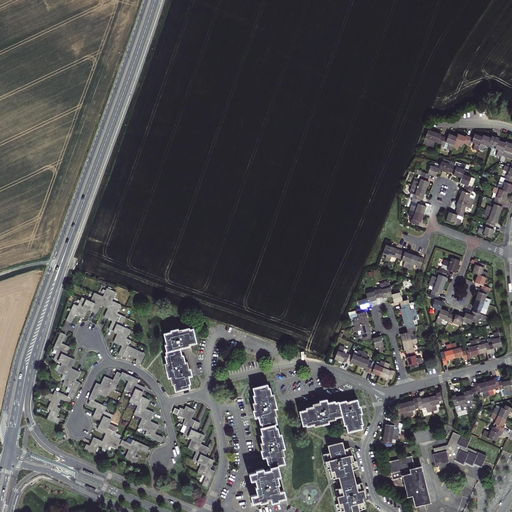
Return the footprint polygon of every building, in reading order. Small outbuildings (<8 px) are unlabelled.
[(477,151),(478,149),(483,151),(485,145),(488,146),(488,144),(495,147),(494,149),(498,150),(496,155),(500,157),(501,155),(511,159),(511,144),(506,142),(505,144),(497,141),(498,139),(491,136),(491,138),(483,135),(482,137),(474,134),(473,138),(466,135),(466,137),(457,134),(456,137),(448,134),(447,138),(440,136),(441,134),(428,130),(423,143),(424,144),(432,147),(434,142),(438,143),(437,144),(444,146),(445,142),(449,143),(447,149),(451,150),(452,147),(457,149),(459,144),(462,145),(463,143),(470,146),(471,142),(474,144),(472,149),(477,151)] [(412,198),(411,201),(413,201),(408,214),(414,216),(412,220),(412,219),(410,223),(418,226),(419,222),(420,223),(426,207),(425,206),(419,204),(421,197),(422,198),(429,181),(427,181),(430,174),(436,177),(438,169),(446,172),(447,171),(454,173),(453,175),(461,178),(459,182),(465,185),(463,191),(462,191),(456,207),(457,207),(455,214),(449,212),(446,220),(460,225),(465,211),(464,210),(465,207),(470,209),(474,199),(469,198),(470,194),(471,194),(473,188),(472,187),(475,179),(462,174),(464,169),(468,170),(469,166),(461,163),(455,162),(454,165),(453,164),(454,162),(443,159),(442,161),(441,161),(439,168),(430,165),(427,173),(415,169),(414,172),(418,174),(416,181),(414,180),(411,189),(412,190),(410,197),(412,198)] [(504,178),(502,177),(499,184),(499,183),(497,188),(508,192),(510,193),(511,187),(511,184),(511,183),(511,180),(505,178),(504,178)] [(508,192),(497,188),(494,188),(493,192),(498,194),(497,197),(496,197),(493,204),(494,204),(493,208),(488,206),(484,215),(490,217),(488,220),(485,226),(486,227),(485,230),(479,228),(478,233),(491,238),(494,230),(493,229),(495,222),(496,223),(502,207),(501,206),(503,200),(505,200),(508,192)] [(402,260),(405,261),(403,266),(413,270),(414,265),(418,266),(418,265),(421,266),(424,259),(386,245),(383,253),(387,254),(385,260),(390,262),(392,256),(395,257),(402,259),(402,260)] [(442,318),(446,320),(446,321),(452,323),(453,322),(461,325),(462,321),(471,324),(472,321),(478,324),(480,319),(485,321),(487,317),(480,314),(481,312),(486,314),(491,300),(486,298),(487,295),(490,288),(483,286),(488,273),(483,271),(484,268),(485,268),(486,266),(478,263),(477,265),(476,265),(473,273),(478,275),(475,283),(482,285),(480,292),(479,292),(473,308),(474,308),(471,315),(466,313),(464,318),(455,315),(455,316),(449,313),(449,312),(441,309),(443,302),(437,300),(439,293),(441,293),(447,277),(446,277),(448,270),(455,273),(460,261),(451,258),(450,262),(445,260),(441,268),(440,268),(438,274),(439,274),(437,278),(432,276),(429,285),(434,287),(433,290),(432,290),(429,297),(435,299),(432,307),(436,309),(434,313),(438,315),(436,323),(440,324),(442,318)] [(408,332),(400,334),(405,351),(406,350),(408,357),(406,357),(408,366),(410,365),(411,369),(419,367),(418,363),(423,362),(421,357),(416,358),(415,355),(416,355),(414,348),(413,348),(413,345),(418,343),(415,334),(413,334),(413,331),(416,330),(414,323),(413,323),(412,319),(417,318),(415,308),(409,310),(409,307),(410,306),(408,299),(402,301),(400,292),(391,294),(388,282),(383,283),(385,288),(381,289),(374,290),(375,291),(366,293),(367,298),(359,300),(361,309),(355,311),(356,314),(349,316),(350,320),(353,319),(354,322),(353,322),(356,332),(357,332),(359,339),(362,338),(363,341),(371,339),(370,332),(371,331),(366,315),(365,315),(364,308),(369,307),(368,302),(377,300),(376,298),(383,297),(383,298),(392,296),(394,303),(400,302),(402,308),(400,309),(405,326),(406,325),(408,332)] [(73,304),(66,320),(71,323),(75,314),(84,318),(87,309),(96,313),(100,305),(108,308),(104,317),(113,321),(109,329),(118,333),(114,342),(122,346),(118,354),(127,358),(129,355),(137,359),(135,362),(141,364),(145,354),(128,346),(131,340),(126,339),(130,330),(122,326),(126,318),(117,313),(121,305),(112,301),(116,292),(107,288),(103,297),(94,293),(90,301),(82,297),(78,306),(73,304)] [(187,362),(185,362),(183,355),(182,356),(180,348),(189,346),(189,345),(196,343),(193,328),(189,329),(188,328),(181,330),(181,329),(178,330),(178,329),(170,330),(171,332),(163,333),(166,344),(165,345),(166,352),(165,352),(166,356),(165,356),(167,363),(164,364),(168,378),(170,377),(172,385),(173,384),(175,391),(189,388),(189,384),(190,384),(188,377),(192,376),(190,369),(189,369),(187,362)] [(62,363),(58,372),(67,376),(63,384),(71,388),(68,396),(55,391),(53,395),(45,391),(42,396),(52,400),(48,408),(51,410),(47,419),(58,423),(60,419),(57,417),(61,408),(57,407),(61,399),(69,403),(71,398),(72,399),(80,383),(76,381),(79,372),(71,368),(75,360),(66,356),(70,347),(62,343),(65,335),(61,332),(53,349),(58,351),(54,359),(62,363)] [(443,362),(444,365),(447,364),(446,360),(463,356),(464,360),(471,358),(470,356),(486,352),(487,354),(494,352),(493,348),(501,346),(498,332),(493,333),(493,335),(490,336),(490,339),(487,339),(489,345),(485,346),(485,344),(481,345),(479,339),(470,341),(470,343),(467,344),(468,350),(462,352),(461,348),(457,348),(456,343),(446,345),(447,351),(444,352),(445,354),(445,356),(442,357),(443,362)] [(385,350),(381,336),(378,337),(373,338),(375,347),(379,346),(380,352),(385,350)] [(375,364),(376,363),(373,361),(372,363),(369,362),(369,361),(366,359),(368,354),(359,350),(358,352),(356,355),(353,354),(352,356),(346,353),(346,354),(343,353),(344,348),(345,347),(340,346),(334,359),(342,362),(343,361),(349,364),(350,362),(366,369),(365,371),(372,373),(388,379),(388,378),(391,379),(395,371),(391,370),(391,371),(388,370),(390,364),(381,361),(380,363),(379,366),(375,364)] [(105,411),(107,407),(94,401),(98,393),(106,397),(110,388),(114,390),(120,377),(129,381),(125,389),(133,393),(129,402),(138,406),(134,414),(142,418),(138,427),(147,430),(145,435),(161,442),(163,437),(155,434),(159,425),(150,421),(154,413),(146,409),(150,400),(141,396),(145,388),(136,384),(139,379),(122,372),(122,374),(117,372),(113,380),(104,376),(101,385),(96,383),(89,399),(90,400),(88,404),(97,408),(93,417),(101,420),(97,429),(106,433),(102,441),(94,437),(90,446),(86,444),(84,449),(95,454),(99,445),(108,449),(110,445),(118,449),(120,445),(129,449),(125,458),(136,462),(138,458),(134,456),(138,448),(147,452),(149,447),(133,440),(131,444),(114,436),(118,428),(109,424),(113,415),(105,411)] [(468,409),(467,406),(472,405),(470,399),(474,398),(473,396),(477,395),(476,393),(479,392),(480,393),(483,392),(485,397),(494,395),(493,389),(500,388),(500,389),(504,389),(504,390),(508,390),(509,395),(511,394),(511,386),(510,380),(502,382),(502,381),(498,382),(497,377),(494,378),(494,380),(478,384),(477,383),(474,383),(475,388),(471,389),(472,390),(463,392),(464,395),(456,397),(455,395),(451,396),(454,407),(461,405),(463,410),(468,409)] [(273,394),(271,394),(269,387),(268,388),(267,384),(252,388),(254,395),(253,395),(254,402),(252,403),(254,410),(253,410),(255,417),(258,417),(260,424),(261,423),(262,427),(260,427),(262,435),(260,435),(262,442),(260,443),(262,450),(260,450),(262,457),(266,457),(267,464),(269,464),(270,469),(263,471),(263,468),(255,470),(256,472),(249,473),(251,480),(255,479),(256,486),(255,487),(257,494),(250,495),(252,503),(259,501),(260,503),(267,501),(267,499),(270,498),(271,502),(278,501),(278,499),(285,497),(283,490),(279,491),(277,484),(278,484),(277,477),(280,476),(277,465),(284,463),(282,456),(284,456),(282,448),(284,448),(281,434),(279,434),(277,427),(275,427),(274,424),(277,423),(275,416),(276,416),(275,409),(277,408),(273,394)] [(413,400),(397,405),(399,413),(402,412),(404,418),(413,415),(412,410),(416,409),(415,407),(419,406),(419,408),(423,407),(423,408),(426,407),(427,412),(437,410),(436,404),(443,403),(440,392),(436,393),(437,395),(420,399),(420,397),(413,399),(413,400)] [(302,426),(306,425),(306,426),(314,424),(314,426),(329,423),(328,421),(335,419),(335,418),(342,416),(344,425),(346,425),(347,432),(362,429),(361,425),(362,424),(361,417),(360,414),(362,413),(360,406),(359,407),(357,399),(346,402),(346,400),(338,402),(338,401),(335,402),(334,401),(327,403),(326,399),(319,401),(319,402),(312,404),(313,406),(306,408),(306,409),(299,411),(302,426)] [(496,420),(494,423),(497,424),(495,427),(493,426),(490,433),(485,430),(483,435),(496,441),(499,433),(501,434),(504,428),(502,427),(509,411),(511,412),(511,411),(511,408),(505,405),(504,408),(502,407),(500,411),(495,408),(491,417),(496,420)] [(186,419),(183,424),(187,426),(183,435),(192,439),(188,447),(197,451),(193,460),(201,464),(197,472),(206,476),(202,485),(207,487),(214,471),(210,469),(214,460),(205,456),(209,448),(201,444),(205,435),(196,432),(200,423),(191,419),(195,410),(186,406),(184,410),(180,408),(179,410),(177,415),(186,419)] [(391,446),(392,442),(392,439),(395,439),(398,440),(399,430),(398,430),(394,429),(394,426),(398,426),(399,419),(391,418),(390,425),(386,424),(383,441),(382,441),(381,444),(391,446)] [(461,436),(453,432),(448,443),(450,444),(449,447),(445,446),(444,446),(434,448),(435,453),(433,454),(435,465),(447,463),(446,460),(449,459),(454,458),(456,459),(455,460),(464,464),(465,462),(473,465),(474,463),(482,467),(487,456),(467,447),(471,437),(463,434),(461,436)] [(356,461),(353,462),(350,448),(344,449),(342,442),(328,445),(330,453),(323,454),(327,469),(330,468),(333,479),(339,477),(342,488),(335,489),(339,504),(336,504),(338,511),(344,510),(344,511),(359,511),(359,510),(365,509),(362,498),(365,497),(362,482),(356,484),(352,470),(358,469),(356,461)] [(414,463),(412,456),(388,462),(393,480),(402,477),(407,497),(412,496),(414,506),(431,502),(421,466),(414,468),(413,463),(414,463)]
